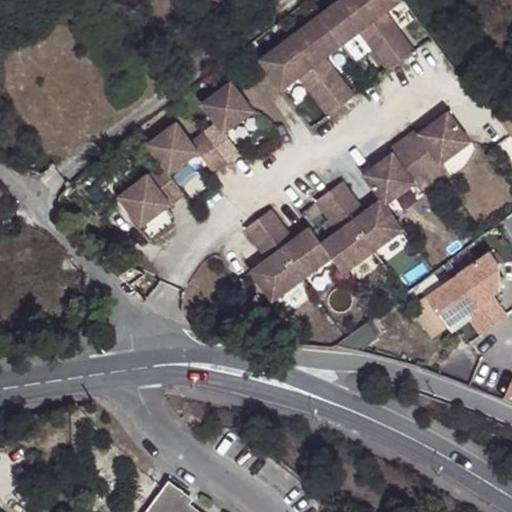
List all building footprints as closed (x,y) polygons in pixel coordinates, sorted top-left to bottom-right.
[(352,0),(325,21),(347,51),(364,38),(373,32),(385,49),(376,55),(393,76),(406,67),(355,0),(352,0)] [(403,0),(355,0),(406,67),(419,57),(403,35),(394,42),(382,25),(390,18),(407,5),(403,0)] [(390,18),(382,25),(394,42),(403,35),(390,18)] [(347,51),(325,21),(295,44),(317,74),(347,112),(360,102),(343,80),(334,87),(322,70),(330,63),(347,51)] [(364,38),(376,55),(385,49),(373,32),(364,38)] [(295,44),(264,67),(287,96),(304,84),(313,77),(325,94),(317,100),(333,122),(347,112),(317,74),(295,44)] [(330,63),(322,70),(334,87),(343,80),(330,63)] [(313,77),(304,84),(317,100),(325,94),(313,77)] [(222,131),(210,140),(232,170),(245,160),(230,140),(259,118),(237,88),(207,111),(222,131)] [(419,130),(406,139),(436,181),(450,171),(445,164),(474,142),(452,112),(422,134),(419,130)] [(511,113),(500,122),(510,135),(511,133),(511,113)] [(153,152),(167,172),(175,182),(204,160),(219,180),(232,170),(210,140),(198,149),(182,129),(153,152)] [(436,181),(406,139),(393,149),(396,154),(366,175),(385,200),(389,205),(418,184),(423,190),(436,181)] [(148,234),(190,202),(175,182),(167,172),(125,204),(148,234)] [(345,181),(332,192),(377,252),(407,229),(389,205),(385,200),(368,212),(363,216),(356,206),(361,203),(345,181)] [(377,252),(332,192),(319,201),(335,222),(340,218),(346,227),(341,232),(325,244),(335,257),(347,274),(377,252)] [(361,203),(356,206),(363,216),(368,212),(361,203)] [(274,209),(261,220),(305,279),(335,257),(325,244),(312,227),(296,240),(291,244),(284,234),(289,230),(274,209)] [(340,218),(335,222),(341,232),(346,227),(340,218)] [(305,279),(261,220),(247,229),(263,250),(268,246),(275,256),(270,259),(254,271),(276,301),(305,279)] [(289,230),(284,234),(291,244),(296,240),(289,230)] [(491,245),(458,269),(498,322),(510,314),(495,294),(503,288),(499,257),(491,245)] [(268,246),(263,250),(270,259),(275,256),(268,246)] [(458,269),(426,292),(451,325),(471,311),(486,331),(498,322),(458,269)] [(380,332),(372,320),(350,335),(368,341),(380,332)] [(180,511),(192,498),(170,481),(144,511),(180,511)]
